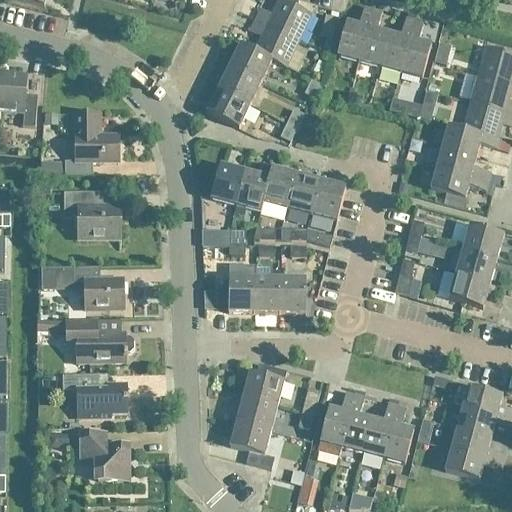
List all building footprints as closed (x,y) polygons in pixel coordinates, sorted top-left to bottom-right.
[(9,0),(42,9),(44,0),(58,0),(63,1),(63,0),(9,0)] [(255,20),(299,41),(311,16),(278,1),(271,16),(259,10),(255,20)] [(358,64),(372,12),(363,9),(358,27),(346,23),(336,58),(358,64)] [(381,14),(372,12),(358,64),(379,69),(388,35),(376,32),(381,14)] [(255,20),(248,32),(260,38),(253,53),(253,54),(270,62),(285,69),(287,65),(299,41),(255,20)] [(400,38),(388,35),(379,69),(399,75),(413,23),(404,20),(400,38)] [(422,25),(413,23),(399,75),(421,81),(430,46),(418,43),(422,25)] [(239,46),(229,66),(261,82),(270,62),(253,54),(253,53),(239,46)] [(511,55),(485,48),(477,77),(511,86),(511,55)] [(229,66),(218,90),(249,106),(261,82),(229,66)] [(26,77),(3,76),(0,109),(0,113),(22,116),(21,129),(34,130),(36,106),(24,105),(26,77)] [(511,86),(477,77),(470,105),(511,116),(511,103),(508,102),(511,86)] [(321,86),(310,81),(304,95),(314,100),(321,86)] [(218,90),(205,115),(237,130),(249,106),(218,90)] [(425,93),(422,104),(430,106),(434,107),(437,96),(432,95),(425,93)] [(511,116),(470,105),(462,132),(497,141),(501,126),(511,129),(511,116)] [(293,111),(287,124),(298,129),(304,116),(293,111)] [(74,163),(63,163),(64,177),(92,177),(92,165),(118,165),(118,137),(99,137),(99,116),(71,116),(71,138),(74,138),(74,163)] [(298,129),(287,124),(280,139),(290,144),(298,129)] [(447,128),(442,149),(476,159),(479,147),(497,151),(499,142),(497,141),(462,132),(447,128)] [(442,149),(436,171),(488,185),(490,175),(473,171),(476,159),(442,149)] [(219,166),(210,201),(235,208),(244,173),(219,166)] [(271,169),(268,179),(262,204),(286,211),(296,176),(271,169)] [(488,185),(436,171),(430,192),(464,201),(468,188),(486,193),(488,185)] [(244,173),(235,208),(233,215),(244,218),(246,210),(259,214),(262,204),(268,179),(244,173)] [(320,182),(296,176),(286,211),(311,217),(320,182)] [(345,189),(320,182),(311,217),(336,223),(345,189)] [(119,208),(93,208),(93,194),(63,194),(63,220),(77,220),(77,242),(119,241),(119,208)] [(1,229),(9,229),(9,217),(1,217),(1,229)] [(408,237),(419,240),(423,225),(412,222),(408,237)] [(462,252),(496,262),(503,237),(469,227),(462,252)] [(259,230),(258,242),(274,242),(274,231),(259,230)] [(290,231),(290,242),(305,243),(306,231),(290,231)] [(229,244),(229,233),(201,233),(201,248),(228,249),(229,244)] [(229,233),(229,244),(244,245),(244,234),(229,233)] [(317,234),(314,245),(329,249),(332,238),(317,234)] [(419,240),(408,237),(405,252),(416,255),(419,240)] [(229,244),(228,249),(228,255),(244,256),(244,245),(229,244)] [(274,259),(274,248),(258,248),(258,259),(274,259)] [(305,260),(305,249),(290,248),(290,260),(305,260)] [(462,252),(455,276),(489,286),(496,262),(462,252)] [(399,277),(409,280),(413,264),(402,262),(399,277)] [(228,279),(227,315),(253,315),(254,280),(254,267),(228,267),(228,279)] [(122,281),(99,282),(99,269),(73,270),(73,292),(84,292),(85,312),(123,311),(122,281)] [(253,315),(278,316),(279,280),(279,272),(269,272),(268,280),(254,280),(253,315)] [(489,286),(455,276),(448,301),(482,311),(489,286)] [(409,280),(399,277),(398,277),(394,295),(408,298),(412,280),(409,280)] [(305,280),(279,280),(278,316),(304,316),(305,280)] [(217,310),(217,295),(205,295),(205,310),(217,310)] [(96,323),(65,323),(66,337),(66,344),(76,344),(76,366),(124,365),(124,354),(129,354),(133,350),(133,342),(129,338),(124,338),(124,335),(96,335),(96,323)] [(248,375),(242,399),(277,409),(286,374),(258,367),(255,376),(248,375)] [(77,420),(110,419),(110,416),(126,415),(125,385),(107,386),(107,390),(93,390),(93,376),(62,377),(62,392),(76,392),(77,420)] [(461,410),(511,423),(511,414),(498,411),(501,398),(467,389),(461,410)] [(307,390),(301,415),(313,418),(319,393),(307,390)] [(319,444),(317,454),(338,459),(341,450),(354,398),(345,395),(341,413),(328,409),(319,444)] [(363,400),(354,398),(341,450),(361,455),(370,421),(358,417),(363,400)] [(242,399),(235,424),(270,433),(277,409),(242,399)] [(382,424),(370,421),(361,455),(382,461),(396,409),(387,406),(382,424)] [(21,511),(25,408),(9,407),(5,511),(21,511)] [(405,411),(396,409),(382,461),(404,466),(413,432),(400,428),(405,411)] [(511,423),(461,410),(455,431),(490,440),(493,428),(511,433),(511,427),(511,423)] [(313,418),(301,415),(297,429),(309,432),(313,418)] [(270,433),(235,424),(229,448),(248,454),(245,465),(270,472),(273,460),(264,458),(270,433)] [(455,431),(450,452),(502,466),(504,457),(487,452),(490,440),(455,431)] [(106,448),(106,434),(79,434),(80,461),(94,460),(94,483),(129,482),(128,447),(106,448)] [(502,466),(450,452),(444,473),(478,483),(482,470),(499,475),(502,466)] [(309,502),(314,474),(299,472),(294,499),(309,502)]
